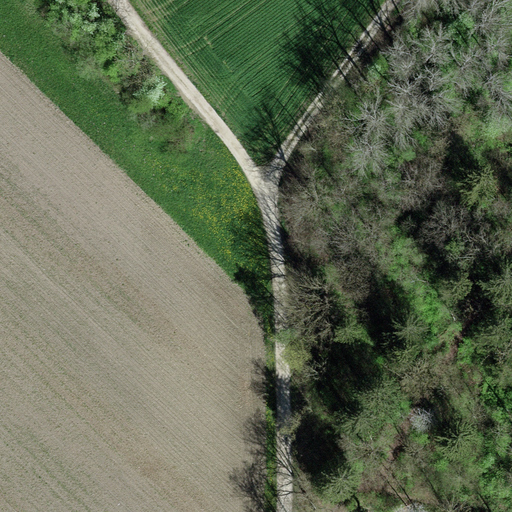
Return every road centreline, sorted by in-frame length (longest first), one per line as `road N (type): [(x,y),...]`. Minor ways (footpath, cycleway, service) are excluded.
road 1 (track): [(270,192),(282,511)]
road 2 (track): [(123,0),(270,192)]
road 3 (track): [(270,192),(281,144),(397,0)]
